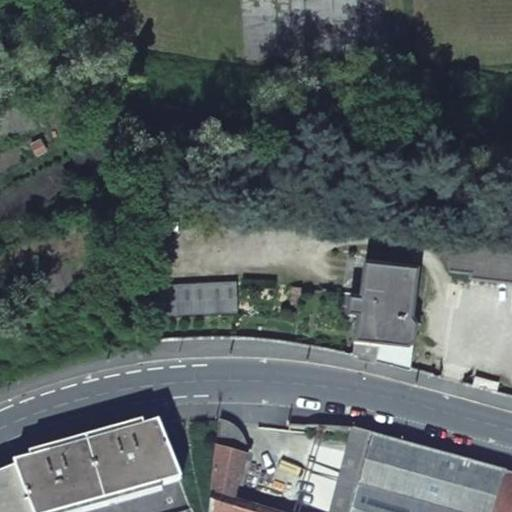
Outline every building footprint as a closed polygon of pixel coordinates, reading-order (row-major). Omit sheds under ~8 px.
[(511,281),(511,241),(452,234),(447,269),(472,272),(471,277),(511,281)] [(360,312),(354,356),(374,360),(397,365),(402,333),(406,333),(416,266),(367,260),(363,295),(351,294),(348,310),(360,312)] [(156,316),(237,313),(236,283),(154,285),(156,316)] [(495,392),(498,383),(475,376),(472,387),(495,392)] [(511,511),(511,477),(503,476),(371,437),(348,511),(231,511),(227,510),(245,458),(246,458),(246,453),(245,453),(245,450),(244,446),(244,444),(237,431),(235,429),(235,428),(228,425),(220,423),(211,511),(511,511)] [(60,454),(15,467),(17,471),(32,511),(77,511),(159,489),(158,487),(180,483),(159,426),(110,440),(60,454)] [(0,511),(32,511),(17,471),(0,477),(0,511)]
